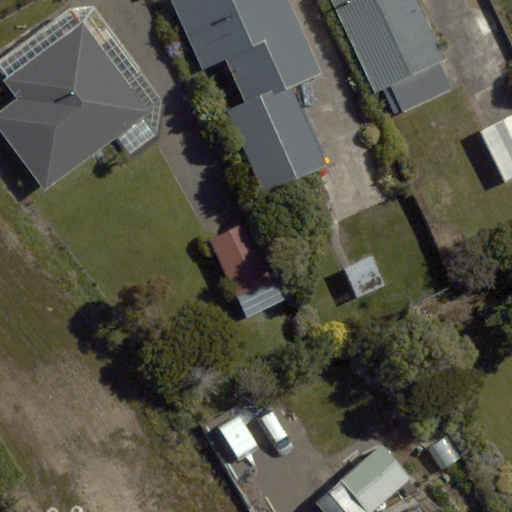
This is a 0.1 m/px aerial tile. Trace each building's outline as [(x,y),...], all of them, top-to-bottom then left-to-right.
[(352,0),(309,0),(282,14),(362,176),(425,145),(352,0)] [(511,0),(455,0),(489,70),(511,58),(511,0)] [(230,48),(164,80),(259,270),(324,238),(230,48)] [(0,196),(27,245),(145,179),(88,79),(0,128),(0,196)] [(511,113),(475,132),(505,191),(511,187),(511,113)] [(495,238),(449,171),(415,194),(460,261),(495,238)] [(366,511),(332,476),(307,500),(318,511),(366,511)]
